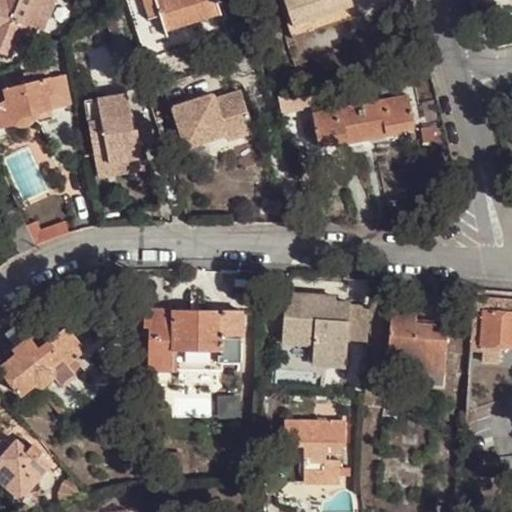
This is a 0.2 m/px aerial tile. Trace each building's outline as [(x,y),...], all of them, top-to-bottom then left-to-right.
[(0,0),(0,51),(11,56),(16,43),(25,47),(32,28),(42,32),(54,1),(52,0),(0,0)] [(126,0),(146,60),(228,34),(217,0),(126,0)] [(284,0),(294,28),(354,7),(351,0),(284,0)] [(354,7),(294,28),(298,39),(358,18),(354,7)] [(134,54),(129,37),(114,42),(119,59),(134,54)] [(0,94),(0,129),(52,117),(51,110),(48,95),(55,94),(52,79),(47,80),(45,71),(24,74),(8,80),(10,91),(5,92),(0,94)] [(48,95),(51,110),(75,105),(69,75),(52,79),(55,94),(48,95)] [(214,97),(175,110),(188,149),(227,136),(229,141),(255,132),(243,93),(228,98),(229,101),(217,105),(216,102),(214,97)] [(102,121),(89,123),(97,165),(143,158),(138,131),(135,131),(128,94),(98,99),(102,121)] [(415,128),(409,97),(313,115),(319,147),(346,142),(347,145),(387,138),(386,134),(415,128)] [(84,102),(89,123),(102,121),(98,99),(84,102)] [(440,140),(437,125),(422,127),(425,143),(440,140)] [(143,158),(97,165),(99,178),(145,171),(143,158)] [(18,208),(1,217),(21,255),(36,247),(27,227),(18,208)] [(37,222),(27,227),(36,247),(54,240),(70,234),(67,225),(41,232),(37,222)] [(336,298),(286,294),(283,342),(314,344),(312,366),(347,368),(349,341),(368,342),(370,308),(351,307),(351,304),(336,302),(336,298)] [(511,301),(474,299),(473,312),(511,314),(511,301)] [(418,306),(393,304),(388,353),(397,354),(426,356),(423,387),(444,389),(449,331),(416,328),(418,306)] [(243,312),(144,310),(144,329),(149,329),(149,371),(178,372),(178,363),(242,364),(243,312)] [(511,314),(473,312),(471,353),(482,354),(481,364),(499,365),(500,349),(511,350),(511,314)] [(6,334),(18,349),(31,339),(19,324),(6,334)] [(1,369),(22,396),(35,386),(42,388),(55,378),(60,384),(61,383),(64,387),(77,377),(74,373),(84,365),(77,357),(84,352),(80,347),(83,345),(67,328),(50,342),(31,339),(18,349),(16,351),(18,355),(1,369)] [(426,356),(397,354),(395,384),(423,387),(426,356)] [(346,422),(285,422),(284,446),(305,447),(304,484),(341,484),(341,477),(341,469),(341,463),(326,463),(326,446),(346,447),(346,422)] [(0,463),(2,461),(0,459),(0,458),(11,445),(8,442),(3,440),(0,441),(0,463)] [(0,480),(21,499),(52,464),(41,454),(42,453),(30,443),(25,449),(11,445),(0,458),(0,459),(2,461),(0,463),(0,480)] [(351,469),(341,469),(341,477),(353,477),(351,469)]
